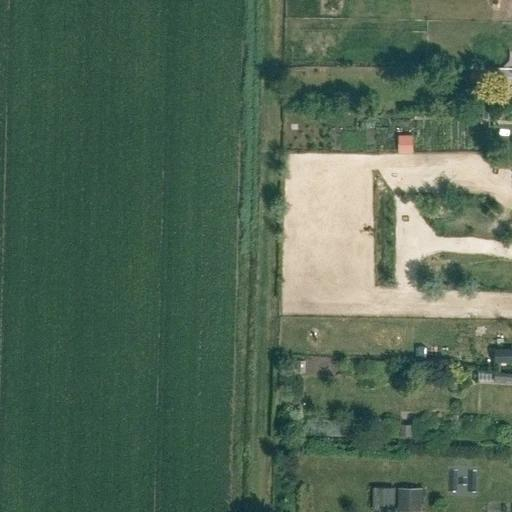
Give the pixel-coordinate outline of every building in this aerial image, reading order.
[(338,372),(338,356),(305,356),(305,373),(338,372)] [(511,382),(511,372),(493,371),(493,382),(511,382)] [(412,425),(401,425),(400,435),(411,435),(412,425)] [(371,488),(371,511),(392,511),(393,488),(371,488)] [(401,489),(401,509),(421,509),(421,489),(401,489)]
